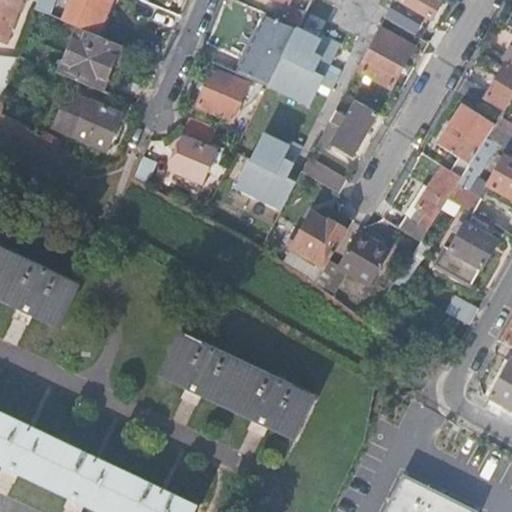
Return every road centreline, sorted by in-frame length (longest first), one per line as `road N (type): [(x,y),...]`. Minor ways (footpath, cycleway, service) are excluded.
road 1 (residential): [(223,459),(0,352)]
road 2 (residential): [(373,189),(483,0)]
road 3 (residential): [(511,442),(470,421),(460,401),(460,377),(511,284)]
road 4 (residential): [(159,112),(206,0)]
